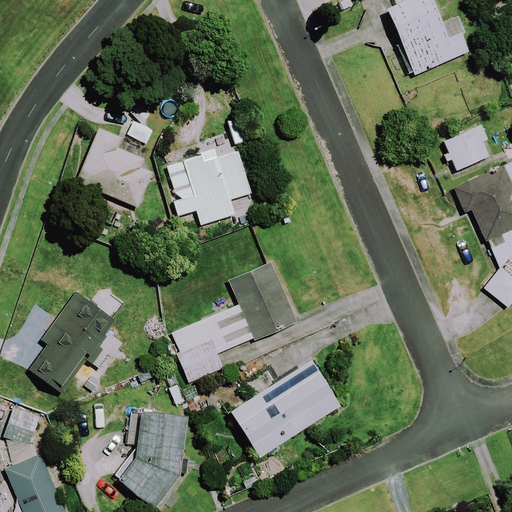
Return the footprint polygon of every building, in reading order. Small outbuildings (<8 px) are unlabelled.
[(447,40),(430,0),(392,0),(396,7),(385,11),(413,77),(470,53),(462,34),(447,40)] [(493,155),(480,126),(441,143),(454,173),(493,155)] [(122,138),(99,129),(77,183),(137,208),(154,165),(117,150),(122,138)] [(251,193),(238,150),(217,156),(215,152),(166,167),(181,216),(195,212),(201,231),(237,220),(231,199),(251,193)] [(511,162),(453,190),(464,214),(471,211),(499,270),(483,289),(506,309),(511,301),(511,162)] [(296,322),(272,263),(228,281),(238,306),(168,335),(189,384),(223,370),(217,355),(296,322)] [(117,324),(75,294),(41,341),(47,345),(28,371),(58,394),(84,359),(102,372),(123,344),(110,334),(117,324)] [(340,405),(311,361),(229,413),(258,458),(340,405)] [(40,418),(13,409),(4,436),(32,445),(40,418)] [(188,419),(141,413),(137,447),(117,480),(155,508),(182,468),(188,419)] [(65,511),(42,456),(6,471),(23,511),(65,511)]
